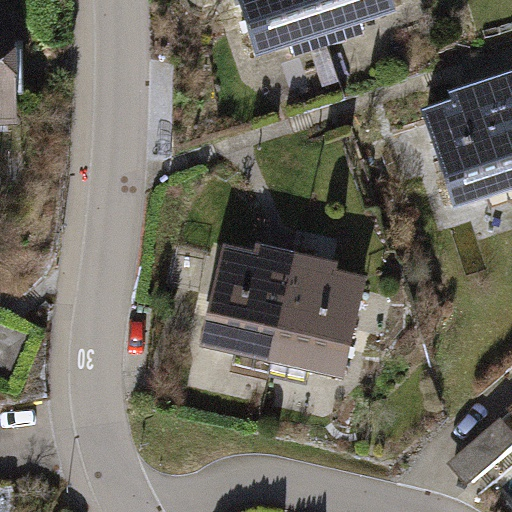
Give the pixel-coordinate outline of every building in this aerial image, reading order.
[(236,0),(262,76),(337,51),(320,0),(236,0)] [(320,0),(337,51),(412,27),(403,0),(320,0)] [(21,22),(0,23),(0,130),(28,128),(21,22)] [(511,105),(503,109),(511,135),(511,105)] [(428,133),(459,228),(511,210),(511,135),(503,109),(428,133)] [(234,250),(208,363),(285,380),(310,268),(234,250)] [(310,268),(285,380),(358,397),(384,284),(310,268)] [(511,418),(511,417),(460,457),(478,480),(511,453),(511,418)]
